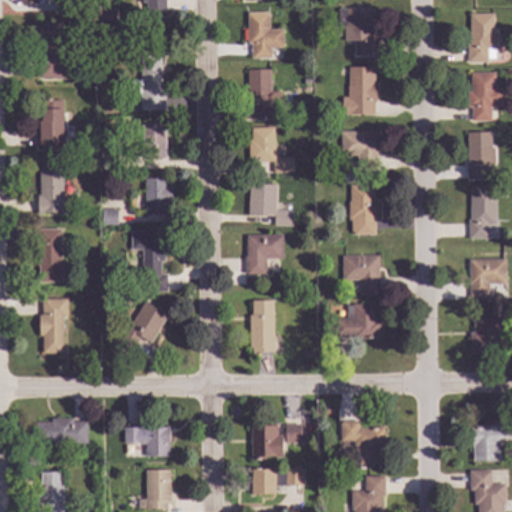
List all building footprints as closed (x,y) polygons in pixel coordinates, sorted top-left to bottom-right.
[(51,0),(51,11),(39,11),(39,8),(32,8),(31,0),(51,0)] [(163,0),(164,14),(145,14),(145,4),(139,4),(139,0),(163,0)] [(106,10),(115,10),(115,36),(89,36),(89,31),(78,31),(78,8),(86,8),(86,4),(106,5),(106,10)] [(371,23),(374,23),(375,40),(377,40),(377,54),(354,55),(354,41),(344,41),(344,28),(338,28),(337,9),(370,8),(371,23)] [(268,29),(282,29),(282,47),(269,48),(269,58),(250,58),(250,43),(247,43),(247,12),(268,12),(268,29)] [(492,28),(494,28),(494,49),(486,49),(486,64),(465,64),(465,45),(468,45),(468,15),(491,15),(492,28)] [(60,79),(37,79),(37,49),(32,49),(32,25),(59,25),(60,79)] [(160,87),(163,87),(163,110),(139,111),(139,94),(130,94),(129,81),(139,81),(139,57),(159,57),(160,87)] [(373,82),(375,82),(375,102),(374,102),(374,114),(341,114),(341,97),(347,97),(347,68),(373,67),(373,82)] [(269,93),(279,93),(279,104),(274,104),(275,120),(243,120),(243,103),(247,103),(246,71),(269,70),(269,93)] [(493,90),(500,90),(500,102),(493,102),(493,108),(489,108),(489,121),(470,121),(470,108),(466,108),(466,92),(469,92),(469,73),(493,73),(493,90)] [(61,144),(55,144),(55,148),(35,148),(35,116),(40,116),(40,102),(61,102),(61,144)] [(164,160),(141,160),(140,126),(164,126),(164,160)] [(250,128),(273,127),(274,158),(292,157),(293,172),(272,173),(272,161),(248,162),(247,139),(251,139),(250,128)] [(377,169),(357,169),(357,155),(340,155),(340,131),(377,131),(377,169)] [(489,148),(492,148),(492,165),(485,165),(485,180),(465,180),(465,165),(466,165),(465,134),(489,134),(489,148)] [(117,171),(99,172),(98,152),(116,152),(117,171)] [(329,161),(321,162),(320,153),(329,153),(329,161)] [(61,166),(69,166),(69,179),(61,179),(61,214),(36,215),(36,197),(38,197),(38,165),(61,164),(61,166)] [(164,213),(143,213),(143,179),(164,179),(164,213)] [(248,183),(276,184),(275,210),(292,211),(292,225),(273,225),(274,216),(247,215),(248,183)] [(373,185),(373,202),(376,202),(377,220),(374,220),(374,235),(353,235),(353,232),(350,232),(350,221),(348,221),(348,202),(349,202),(349,185),(373,185)] [(494,226),(487,226),(487,240),(466,240),(466,221),(468,221),(468,188),(494,188),(494,226)] [(115,226),(100,226),(100,210),(116,210),(115,226)] [(60,283),(38,284),(38,267),(36,267),(36,230),(60,230),(60,283)] [(165,247),(163,247),(162,262),(159,262),(159,279),(140,279),(140,251),(129,251),(129,232),(165,231),(165,247)] [(282,259),(265,259),(265,274),(244,274),(244,257),(246,257),(246,235),(282,235),(282,259)] [(341,256),(377,256),(377,293),(358,293),(358,279),(341,279),(341,256)] [(504,285),(487,285),(487,298),(467,299),(467,260),(504,260),(504,285)] [(65,317),(61,317),(62,354),(41,354),(41,337),(38,337),(37,316),(40,316),(40,301),(65,300),(65,317)] [(272,352),(251,352),(251,348),(248,348),(249,315),(251,315),(251,300),(272,300),(272,352)] [(166,316),(149,344),(139,338),(131,351),(115,342),(124,327),(127,329),(144,302),(166,316)] [(375,319),(379,319),(379,338),(352,338),(352,337),(333,337),(333,318),(345,317),(345,304),(375,304),(375,319)] [(499,333),(511,333),(511,355),(500,355),(499,353),(469,353),(469,333),(472,333),(472,318),(499,318),(499,333)] [(313,359),(302,359),(302,351),(313,351),(313,359)] [(72,423),(86,423),(86,445),(35,445),(35,423),(50,423),(50,419),(72,419),(72,423)] [(511,439),(497,439),(497,462),(471,462),(471,448),(469,448),(469,427),(493,427),(493,422),(511,421),(511,439)] [(357,429),(382,429),(382,447),(379,447),(379,464),(354,465),(354,448),(352,448),(352,442),(339,442),(339,422),(357,422),(357,429)] [(299,444),(282,444),(282,459),(263,458),(263,460),(249,460),(250,426),(275,426),(275,436),(281,436),(281,437),(283,437),(283,426),(299,426),(299,444)] [(168,447),(167,447),(167,458),(144,458),(144,444),(122,444),(122,429),(139,428),(139,432),(143,432),(143,428),(168,428),(168,447)] [(301,487),(274,487),(274,495),(250,495),(250,471),(274,471),(274,474),(282,474),(282,469),(301,469),(301,487)] [(168,502),(165,502),(165,510),(144,510),(144,509),(137,509),(137,499),(144,499),(144,471),(168,471),(168,502)] [(489,485),(503,485),(503,505),(501,505),(501,511),(475,511),(475,505),(472,505),(472,491),(468,491),(468,471),(489,471),(489,485)] [(61,511),(40,511),(40,505),(36,505),(36,486),(39,486),(39,473),(61,473),(61,511)] [(382,497),(379,497),(379,510),(376,510),(376,511),(351,511),(349,511),(349,492),(362,492),(362,477),(382,477),(382,497)]
